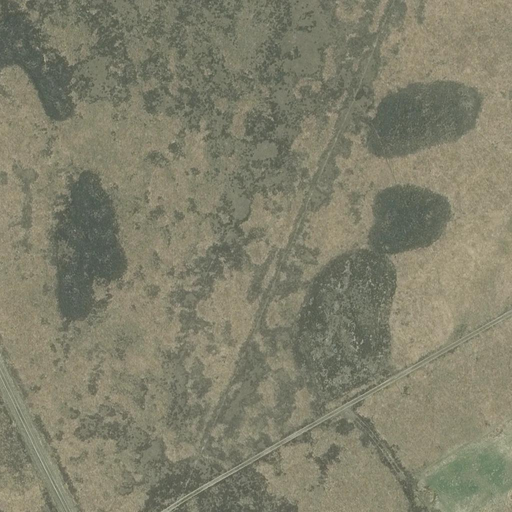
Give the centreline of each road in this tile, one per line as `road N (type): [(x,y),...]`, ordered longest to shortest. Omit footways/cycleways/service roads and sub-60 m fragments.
road 1 (track): [(166,511),(511,313)]
road 2 (track): [(66,511),(0,375)]
road 3 (track): [(333,416),(361,424),(415,497)]
